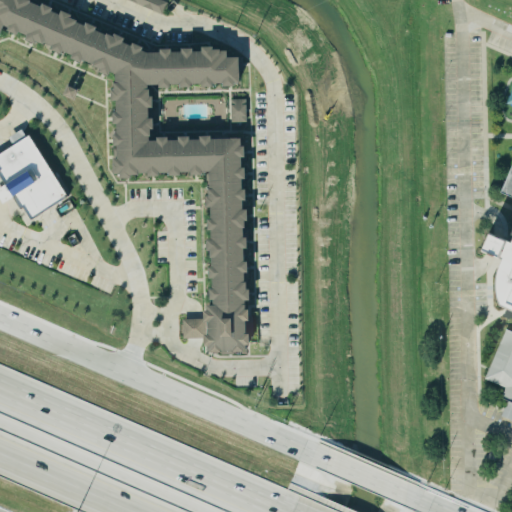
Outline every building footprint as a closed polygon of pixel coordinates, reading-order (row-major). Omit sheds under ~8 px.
[(251,139),(156,142),(160,133),(159,89),(248,86),(247,59),(236,59),(235,55),(225,51),(151,53),(150,49),(34,0),(0,0),(0,38),(6,41),(11,30),(116,75),(120,75),(123,177),(129,179),(212,176),(213,209),(214,210),(219,356),(253,355),(257,345),(251,139)] [(170,2),(166,0),(131,0),(165,14),(170,2)] [(235,123),(251,123),(250,100),(234,100),(235,123)] [(0,168),(0,148),(25,133),(64,194),(30,217),(16,194),(1,203),(0,201),(0,184),(6,180),(0,168)] [(511,169),(502,193),(511,197),(511,169)] [(511,238),(510,243),(488,233),(480,252),(501,260),(495,274),(494,288),(495,297),(498,307),(511,311),(511,238)] [(209,320),(186,320),(186,339),(209,339),(209,320)] [(511,332),(505,329),(484,378),(503,386),(500,395),(506,397),(498,415),(508,420),(511,412),(511,332)]
